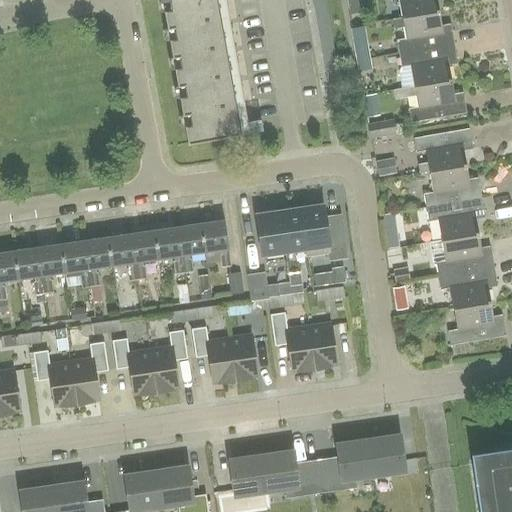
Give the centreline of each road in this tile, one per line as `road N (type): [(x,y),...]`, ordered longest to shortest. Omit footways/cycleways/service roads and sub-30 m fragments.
road 1 (residential): [(391,392),(352,167),(336,162),(152,188)]
road 2 (residential): [(0,449),(391,392)]
road 3 (residential): [(152,188),(123,3)]
road 4 (unknown): [(291,168),(271,0)]
road 5 (residential): [(152,188),(0,211)]
road 6 (residential): [(445,511),(427,387)]
road 7 (residential): [(0,23),(123,3)]
